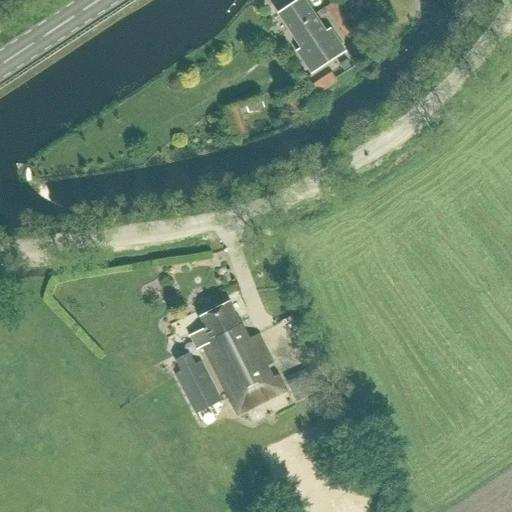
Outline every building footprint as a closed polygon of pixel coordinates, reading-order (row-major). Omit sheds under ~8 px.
[(303,0),(301,0),(280,14),(306,54),(302,57),(312,72),(344,51),(329,29),(325,32),(303,0)] [(362,9),(377,31),(389,22),(374,1),(362,9)] [(347,35),(358,52),(370,44),(359,27),(347,35)] [(262,99),(244,104),(245,105),(247,111),(247,113),(264,108),(262,99)] [(238,107),(230,110),(239,139),(247,137),(240,114),(238,107)] [(249,339),(230,302),(200,317),(205,328),(190,335),(197,349),(203,346),(238,414),(285,390),(278,375),(272,378),(266,366),(272,363),(257,335),(249,339)] [(176,374),(190,402),(195,413),(222,400),(216,390),(202,361),(195,364),(190,353),(176,359),(182,371),(176,374)] [(310,401),(317,418),(338,410),(330,393),(310,401)]
